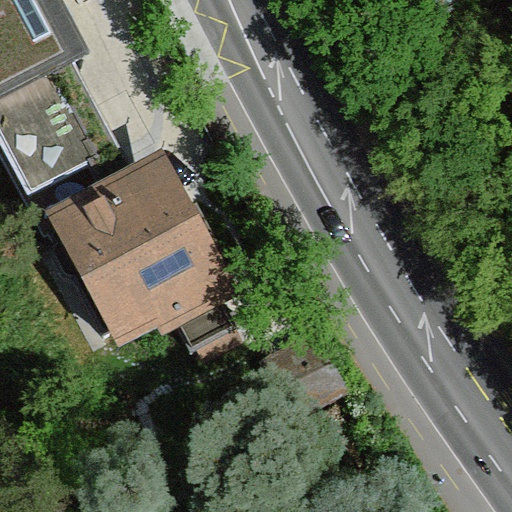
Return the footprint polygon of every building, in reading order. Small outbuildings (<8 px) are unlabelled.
[(0,0),(0,110),(97,58),(65,0),(0,0)] [(478,0),(436,0),(445,17),(478,0)] [(158,179),(54,235),(106,334),(168,301),(211,278),(158,179)] [(237,328),(211,278),(168,301),(194,351),(237,328)] [(328,396),(304,350),(274,366),(299,412),(328,396)]
